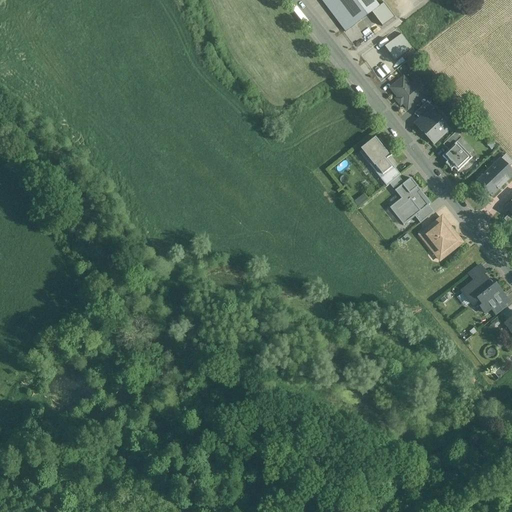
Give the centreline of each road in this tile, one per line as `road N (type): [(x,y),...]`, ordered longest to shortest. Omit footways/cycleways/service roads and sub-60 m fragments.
road 1 (unclassified): [(511,269),(298,0)]
road 2 (tertiary): [(404,511),(511,442)]
